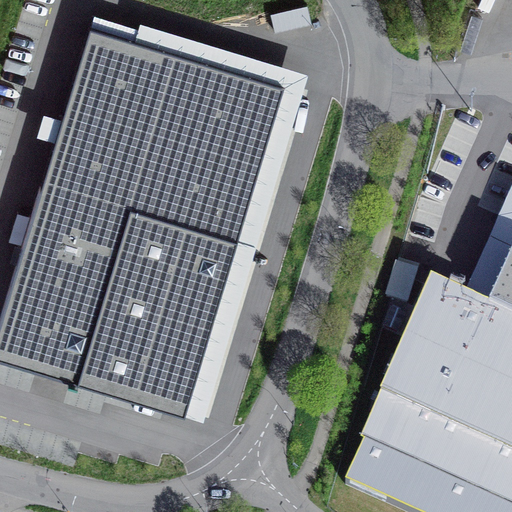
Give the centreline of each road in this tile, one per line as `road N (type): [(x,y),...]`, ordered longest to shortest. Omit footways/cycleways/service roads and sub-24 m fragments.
road 1 (residential): [(244,471),(285,397),(361,141),(370,56),(350,0)]
road 2 (residential): [(0,474),(112,506),(200,498),(244,471)]
